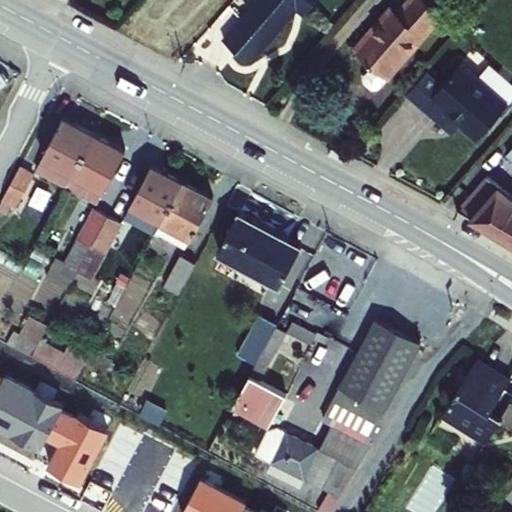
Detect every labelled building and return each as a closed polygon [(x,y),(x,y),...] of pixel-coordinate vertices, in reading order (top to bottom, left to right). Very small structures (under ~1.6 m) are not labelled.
[(245,0),(213,36),(240,60),(294,0),(301,6),(306,0),(245,0)] [(353,44),(386,75),(442,14),(427,0),(406,0),(395,13),(388,7),(353,44)] [(458,130),(473,145),(504,110),(474,83),(459,70),(437,93),(421,77),(406,94),(441,127),(448,120),(458,130)] [(474,83),(504,110),(511,100),(511,94),(486,70),(474,83)] [(49,154),(81,170),(101,132),(70,114),(49,154)] [(441,127),(451,137),(458,130),(448,120),(441,127)] [(81,170),(111,185),(130,147),(101,132),(81,170)] [(40,169),(74,184),(81,170),(49,154),(40,169)] [(170,216),(190,178),(157,160),(129,214),(161,231),(170,216)] [(11,194),(23,201),(40,169),(27,163),(11,194)] [(74,184),(103,199),(111,185),(81,170),(74,184)] [(461,208),(475,216),(504,183),(494,174),(461,208)] [(170,216),(196,230),(216,192),(190,178),(170,216)] [(511,189),(504,183),(475,216),(511,238),(511,189)] [(116,211),(102,204),(73,259),(64,254),(55,272),(77,284),(87,266),(116,211)] [(222,246),(256,263),(277,222),(244,205),(222,246)] [(127,217),(116,211),(87,266),(98,272),(127,217)] [(161,231),(188,245),(196,230),(170,216),(161,231)] [(256,263),(282,277),(304,236),(277,222),(256,263)] [(174,284),(186,291),(203,258),(191,251),(174,284)] [(250,276),(254,264),(222,253),(218,266),(250,276)] [(426,334),(378,308),(342,376),(390,401),(426,334)] [(243,353),(257,360),(279,319),(265,312),(243,353)] [(55,327),(38,318),(22,347),(40,356),(48,341),(55,327)] [(71,354),(48,341),(40,356),(83,380),(99,351),(78,340),(71,354)] [(458,416),(500,442),(511,422),(511,370),(492,359),(458,416)] [(292,386),(254,366),(237,398),(274,418),(292,386)] [(390,401),(342,376),(324,410),(338,418),(325,441),(309,470),(344,488),(393,403),(390,401)] [(293,423),(282,417),(273,420),(260,444),(277,453),(293,423)] [(325,441),(293,423),(277,453),(309,470),(325,441)] [(309,470),(277,453),(273,460),(305,478),(309,470)]
